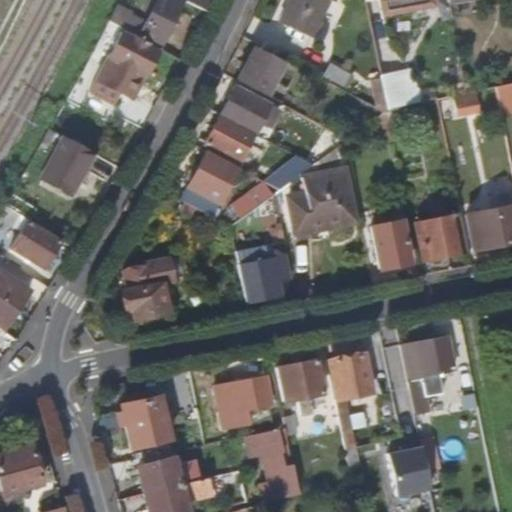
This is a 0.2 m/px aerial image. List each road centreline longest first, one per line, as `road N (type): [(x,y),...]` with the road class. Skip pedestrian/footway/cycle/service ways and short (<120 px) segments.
road 1 (residential): [(43,352),(86,357),(511,272)]
road 2 (residential): [(43,352),(236,0)]
road 3 (residential): [(92,511),(43,352)]
